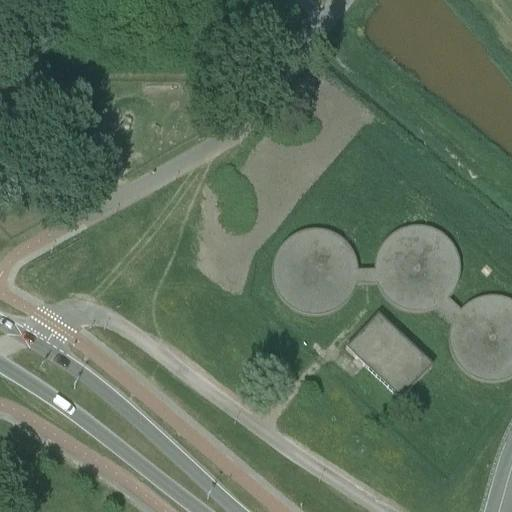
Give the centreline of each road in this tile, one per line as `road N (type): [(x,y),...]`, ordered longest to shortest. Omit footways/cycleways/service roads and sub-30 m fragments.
road 1 (secondary): [(235,511),(121,404),(0,321)]
road 2 (secondary): [(0,366),(202,511)]
